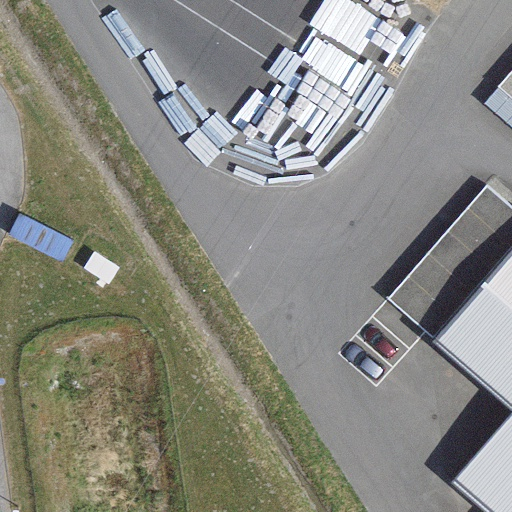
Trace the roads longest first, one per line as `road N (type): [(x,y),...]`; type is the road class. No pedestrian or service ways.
road 1 (unknown): [(124,0),(293,288),(459,120)]
road 2 (unknown): [(293,288),(412,511)]
